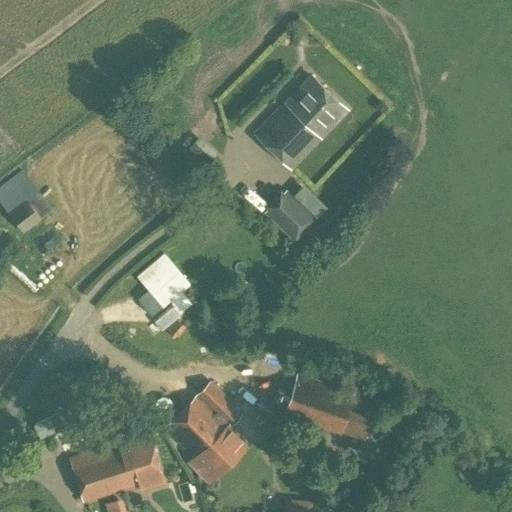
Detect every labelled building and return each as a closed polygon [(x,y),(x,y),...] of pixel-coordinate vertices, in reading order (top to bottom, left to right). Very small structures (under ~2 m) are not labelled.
[(290,167),(346,109),(311,75),(255,134),(290,167)] [(40,218),(52,208),(26,175),(0,193),(0,204),(7,214),(8,213),(22,232),(40,218)] [(294,239),(314,219),(285,191),(266,211),(294,239)] [(189,283),(163,252),(136,275),(147,289),(162,306),(189,283)] [(355,384),(352,391),(297,372),(283,412),(338,432),(339,430),(363,439),(380,393),(355,384)] [(208,480),(246,443),(229,426),(242,412),(211,380),(164,426),(192,455),(188,459),(208,480)] [(140,489),(163,482),(147,430),(116,439),(117,442),(69,457),(83,501),(138,484),(140,489)] [(125,511),(120,497),(104,502),(107,511),(125,511)]
